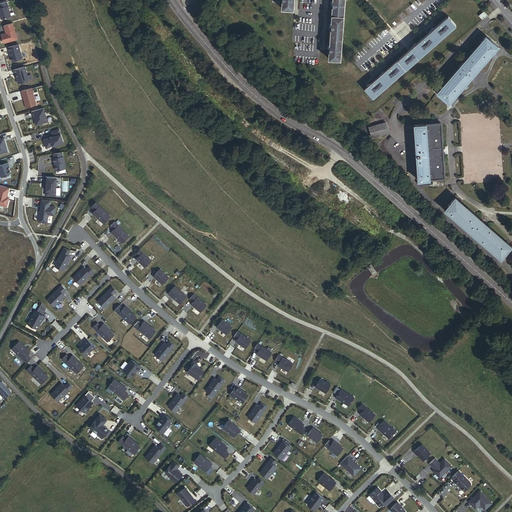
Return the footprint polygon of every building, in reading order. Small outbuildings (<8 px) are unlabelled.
[(293,10),(293,0),(281,0),(281,9),(293,10)] [(340,60),(344,0),(332,0),(328,59),(340,60)] [(7,1),(0,2),(0,14),(1,19),(11,16),(7,1)] [(373,83),(365,89),(373,98),(459,28),(451,19),(373,83)] [(13,23),(4,25),(5,30),(6,29),(7,33),(1,34),(4,43),(17,39),(13,23)] [(451,101),(497,47),(485,36),(438,91),(451,101)] [(19,44),(8,47),(12,61),(19,59),(19,61),(23,60),(19,44)] [(14,69),(18,83),(32,79),(31,72),(27,73),(25,66),(14,69)] [(32,88),(21,90),(26,107),(37,104),(32,88)] [(32,111),(33,115),(34,115),(36,125),(47,121),(44,108),(32,111)] [(386,132),(384,122),(368,125),(370,135),(386,132)] [(444,178),(441,123),(413,125),(416,180),(444,178)] [(59,129),(51,131),(53,136),(51,137),(50,136),(43,139),(46,148),(53,145),(53,147),(61,144),(60,143),(64,142),(59,129)] [(62,152),(53,153),(54,157),(53,157),(54,162),(55,161),(55,164),(54,164),(55,170),(65,168),(63,156),(62,152)] [(8,162),(0,164),(0,173),(1,177),(10,174),(11,172),(9,167),(10,167),(8,162)] [(56,196),(57,177),(46,176),(45,185),(46,185),(46,195),(56,196)] [(0,185),(0,204),(7,206),(10,197),(7,197),(10,188),(0,185)] [(510,246),(455,197),(444,209),(500,258),(510,246)] [(56,201),(41,199),(40,209),(40,212),(39,212),(38,221),(39,222),(46,223),(48,215),(54,216),(56,201)] [(93,213),(104,223),(111,216),(96,202),(91,206),(95,210),(93,213)] [(115,221),(110,226),(114,229),(111,232),(122,243),(129,236),(115,221)] [(68,255),(70,251),(64,248),(54,266),(63,270),(70,257),(68,255)] [(151,261),(140,249),(135,254),(138,257),(136,259),(144,267),(151,261)] [(83,267),(73,278),(80,285),(93,271),(88,266),(86,269),(83,267)] [(153,276),(162,284),(169,277),(160,269),(153,276)] [(47,299),(54,306),(65,296),(62,293),(66,289),(62,285),(47,299)] [(98,301),(105,308),(116,297),(113,294),(116,291),(112,286),(98,301)] [(173,286),(172,287),(172,288),(168,294),(179,304),(186,296),(175,286),(174,287),(173,286)] [(206,305),(193,294),(189,299),(193,302),(191,304),(200,312),(206,305)] [(46,307),(41,303),(37,311),(35,310),(28,323),(37,328),(42,319),(43,319),(45,316),(43,315),(46,307)] [(119,305),(115,310),(129,324),(136,316),(125,306),(123,308),(119,305)] [(222,319),(216,326),(226,334),(232,326),(222,319)] [(138,321),(133,326),(149,338),(155,330),(143,321),(141,324),(138,321)] [(101,326),(97,322),(93,327),(107,341),(114,334),(103,323),(101,326)] [(237,331),(233,337),(237,339),(235,341),(244,348),(250,340),(237,331)] [(80,348),(86,355),(95,346),(87,338),(83,342),(84,342),(79,347),(80,348)] [(19,341),(12,348),(27,363),(31,358),(27,355),(30,352),(19,341)] [(162,361),(174,345),(169,341),(166,345),(163,343),(154,355),(162,361)] [(257,343),(254,349),(258,351),(256,354),(266,360),(271,352),(257,343)] [(67,355),(62,359),(77,374),(84,366),(73,356),(70,358),(67,355)] [(292,363),(278,355),(275,360),(279,363),(277,365),(288,371),(292,363)] [(130,376),(132,376),(137,370),(140,367),(131,359),(122,370),(130,376)] [(196,379),(198,378),(203,371),(195,365),(196,363),(193,360),(188,366),(190,367),(186,372),(196,379)] [(31,366),(27,370),(42,384),(49,377),(38,366),(35,369),(31,366)] [(216,380),(214,378),(205,390),(213,396),(224,380),(219,376),(216,380)] [(320,378),(315,386),(326,392),(330,384),(320,378)] [(108,387),(124,399),(128,394),(124,391),(127,388),(115,379),(108,387)] [(10,393),(0,382),(0,381),(0,394),(4,398),(10,393)] [(51,394),(58,401),(72,386),(68,382),(64,385),(62,383),(51,394)] [(235,386),(229,394),(242,403),(248,395),(235,386)] [(341,389),(335,397),(349,405),(354,397),(341,389)] [(88,391),(76,405),(84,412),(93,402),(91,400),(95,397),(88,391)] [(168,405),(176,412),(188,396),(183,392),(180,396),(177,393),(168,405)] [(267,406),(262,402),(259,405),(257,403),(247,417),(256,422),(267,406)] [(362,403),(358,408),(362,411),(360,414),(369,421),(375,414),(362,403)] [(97,435),(101,438),(105,433),(108,436),(111,432),(104,426),(103,427),(102,426),(107,419),(100,414),(90,427),(98,434),(97,435)] [(155,427),(163,433),(170,424),(170,423),(172,420),(165,415),(162,417),(155,427)] [(294,416),(288,424),(302,434),(305,429),(301,426),(303,423),(294,416)] [(222,427),(234,437),(240,429),(232,423),(232,422),(229,419),(222,427)] [(384,420),(377,428),(389,438),(395,430),(384,420)] [(313,427),(307,435),(317,442),(322,434),(313,427)] [(123,436),(118,441),(134,454),(140,446),(128,436),(126,439),(123,436)] [(215,437),(209,445),(225,458),(229,453),(225,450),(227,447),(215,437)] [(334,440),(332,442),(329,440),(324,445),(337,455),(343,448),(334,440)] [(282,441),(273,452),(281,459),(290,447),(282,441)] [(145,457),(153,463),(165,447),(161,443),(157,447),(154,445),(145,457)] [(419,457),(423,461),(431,453),(422,444),(414,452),(417,455),(418,455),(420,457),(419,457)] [(194,462),(206,471),(212,463),(200,454),(194,462)] [(340,463),(353,475),(360,467),(353,460),(347,455),(340,463)] [(434,469),(433,471),(439,478),(452,466),(445,459),(440,463),(435,458),(429,464),(433,468),(434,467),(435,468),(434,469)] [(269,460),(260,472),(268,478),(277,466),(274,464),(269,460)] [(174,461),(166,470),(166,472),(172,477),(171,478),(176,482),(182,474),(177,469),(179,466),(174,461)] [(454,481),(457,485),(457,484),(464,491),(470,485),(470,483),(458,471),(451,478),(454,481)] [(318,481),(330,490),(336,482),(324,473),(318,481)] [(264,481),(259,476),(256,480),(254,478),(246,487),(254,493),(264,481)] [(177,493),(186,505),(188,505),(195,500),(185,487),(177,493)] [(383,503),(386,506),(395,498),(388,491),(383,495),(377,489),(370,495),(377,503),(376,503),(379,506),(383,503)] [(480,505),(485,510),(492,503),(480,491),(468,502),(475,509),(480,505)] [(320,503),(321,504),(325,498),(317,492),(308,503),(308,505),(315,510),(320,503)] [(247,502),(238,511),(251,511),(254,509),(247,502)] [(406,511),(401,506),(398,502),(390,509),(392,511),(406,511)]
